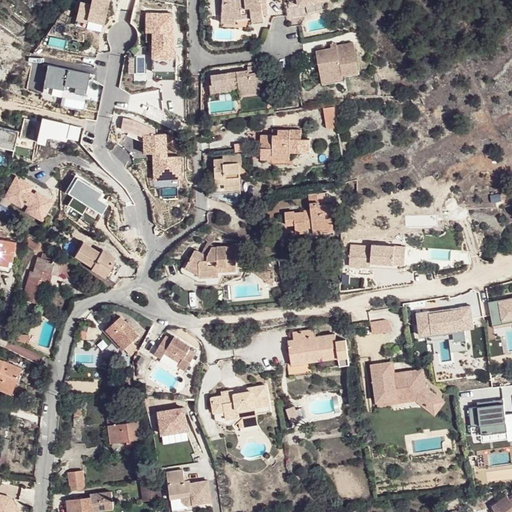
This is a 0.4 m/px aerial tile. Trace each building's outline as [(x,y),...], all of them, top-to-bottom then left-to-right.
[(218,0),(217,19),(231,19),(231,13),(237,12),(238,18),(248,16),(249,21),(261,20),(260,14),(265,14),(263,0),(218,0)] [(353,41),(342,44),(343,51),(354,48),(353,41)] [(336,47),(331,48),(315,52),(319,75),(341,71),(342,74),(359,70),(354,48),(343,51),(342,44),(336,45),(336,47)] [(341,71),(319,75),(321,85),(344,80),(343,77),(360,74),(359,70),(342,74),(341,71)] [(208,94),(237,91),(237,88),(261,85),(259,73),(246,74),(246,72),(209,77),(211,85),(207,85),(208,94)] [(237,88),(237,91),(238,94),(261,91),(261,85),(237,88)] [(339,126),(335,105),(325,107),(329,128),(339,126)] [(278,135),(272,135),(260,135),(260,159),(271,159),(272,156),(279,156),(289,156),(289,152),(298,152),(298,139),(300,139),(300,129),(277,129),(278,135)] [(222,159),(214,160),(214,184),(223,184),(224,186),(239,185),(238,172),(236,173),(235,165),(238,165),(241,164),(240,154),(222,156),(222,159)] [(319,205),(318,192),(308,193),(310,209),(310,211),(293,214),(293,211),(283,212),(285,225),(294,224),(295,232),(302,231),(302,234),(303,236),(305,239),(308,240),(310,239),(310,237),(315,236),(315,228),(333,226),(331,204),(325,204),(319,205)] [(0,218),(0,225),(7,229),(9,224),(0,218)] [(334,234),(333,226),(315,228),(315,236),(334,234)] [(14,239),(0,236),(0,262),(9,263),(14,239)] [(100,252),(83,240),(75,252),(92,264),(90,267),(110,280),(121,265),(113,260),(115,257),(102,249),(100,252)] [(204,240),(198,252),(204,255),(209,246),(214,246),(204,240)] [(195,270),(222,266),(233,265),(233,246),(214,246),(209,246),(204,255),(198,252),(192,248),(183,262),(195,270)] [(69,260),(55,252),(53,256),(43,253),(42,257),(39,256),(35,269),(34,273),(30,272),(22,299),(35,303),(45,271),(52,273),(58,275),(58,273),(64,275),(69,260)] [(175,274),(183,277),(185,271),(195,270),(183,262),(175,274)] [(195,270),(196,276),(215,276),(215,270),(233,270),(233,265),(222,266),(195,270)] [(262,269),(256,269),(274,284),(274,278),(262,269)] [(183,277),(186,278),(193,281),(200,283),(205,285),(218,287),(220,275),(233,275),(233,270),(215,270),(215,276),(196,276),(195,270),(185,271),(183,277)] [(49,283),(52,273),(45,271),(35,303),(38,304),(45,281),(49,283)] [(99,291),(103,290),(95,281),(82,286),(84,292),(86,292),(87,296),(95,293),(99,291)] [(316,285),(307,285),(307,295),(316,295),(316,285)] [(120,316),(106,329),(130,354),(136,349),(131,343),(138,335),(120,316)] [(374,323),(376,335),(397,333),(396,329),(395,326),(392,324),(390,323),(387,322),(384,322),(374,323)] [(236,327),(227,329),(229,338),(238,337),(237,331),(236,327)] [(292,333),(293,340),(294,345),(288,346),(291,366),(287,366),(289,376),(313,373),(312,362),(304,364),(303,357),(337,352),(338,359),(348,357),(346,340),(336,342),(335,334),(316,337),(315,330),(292,333)] [(470,353),(469,348),(467,337),(461,337),(459,330),(440,333),(441,342),(445,341),(451,368),(477,363),(474,352),(470,353)] [(165,334),(162,338),(169,343),(172,338),(165,334)] [(191,345),(174,335),(172,338),(169,343),(162,338),(154,352),(161,356),(164,351),(180,361),(178,365),(186,369),(196,353),(189,348),(191,345)] [(312,362),(338,359),(337,352),(303,357),(304,364),(312,362)] [(348,357),(338,359),(339,367),(350,366),(348,357)] [(21,367),(0,359),(0,383),(12,388),(21,367)] [(392,364),(372,367),(378,407),(391,405),(389,398),(402,396),(403,403),(416,402),(427,410),(436,397),(425,389),(423,372),(414,373),(413,374),(412,374),(412,375),(412,379),(406,380),(406,379),(406,378),(405,378),(404,378),(394,379),(392,364)] [(12,388),(0,383),(0,389),(10,393),(12,388)] [(222,394),(211,396),(213,411),(223,409),(225,409),(236,407),(237,413),(238,418),(256,415),(256,406),(269,404),(266,385),(234,390),(234,388),(221,390),(222,394)] [(402,396),(389,398),(391,405),(403,403),(402,396)] [(444,403),(436,397),(427,410),(435,415),(444,403)] [(191,432),(186,407),(156,413),(161,438),(191,432)] [(295,407),(286,410),(292,425),(300,422),(295,407)] [(256,415),(238,418),(239,428),(258,425),(256,415)] [(116,419),(106,421),(110,442),(143,438),(140,419),(117,423),(116,419)] [(184,479),(183,474),(182,468),(166,470),(170,496),(181,495),(181,499),(187,503),(212,499),(208,478),(189,482),(189,478),(184,479)] [(66,473),(69,490),(84,488),(81,471),(66,473)] [(140,484),(142,499),(159,497),(158,482),(140,484)] [(89,497),(66,503),(67,511),(91,511),(92,511),(113,507),(109,492),(89,496),(89,497)] [(0,511),(15,511),(10,496),(3,495),(2,502),(0,501),(0,511)] [(509,511),(511,510),(511,498),(511,499),(508,495),(490,508),(490,511),(509,511)]
